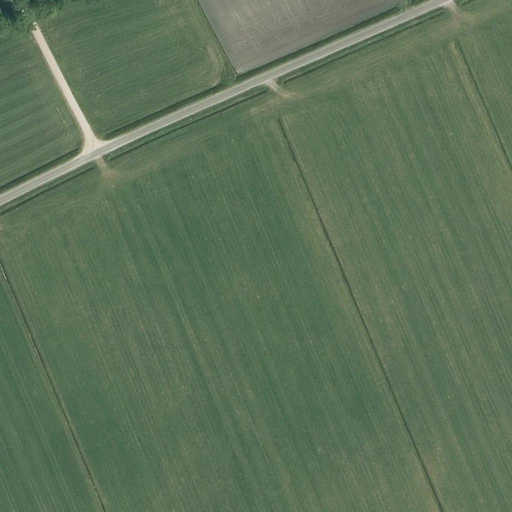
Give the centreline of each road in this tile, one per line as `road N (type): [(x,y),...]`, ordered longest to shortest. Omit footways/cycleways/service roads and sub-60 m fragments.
road 1 (unclassified): [(0,201),(442,0)]
road 2 (track): [(98,152),(16,0)]
